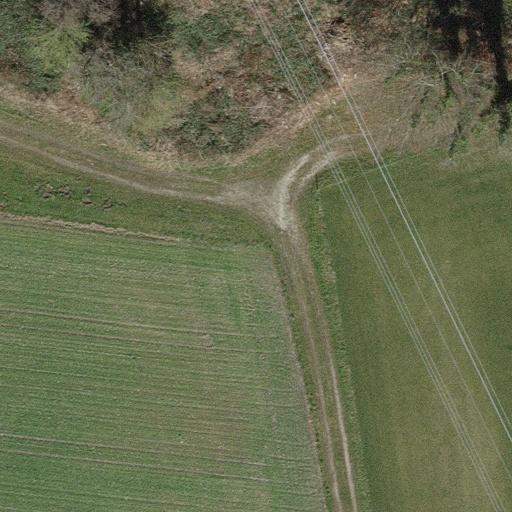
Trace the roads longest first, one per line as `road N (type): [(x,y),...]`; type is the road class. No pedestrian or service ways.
road 1 (track): [(0,125),(202,194),(280,201),(399,134),(511,94)]
road 2 (track): [(355,511),(318,285),(280,201)]
